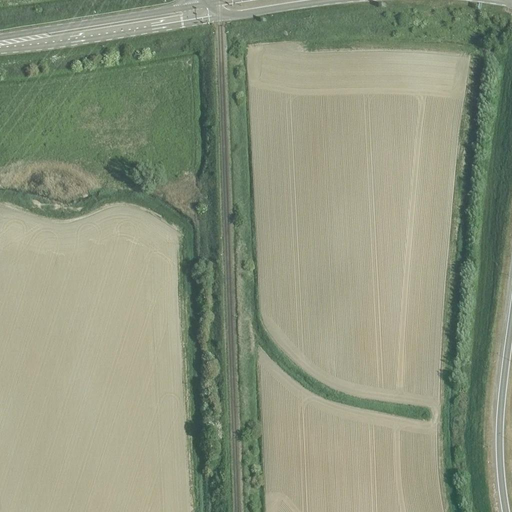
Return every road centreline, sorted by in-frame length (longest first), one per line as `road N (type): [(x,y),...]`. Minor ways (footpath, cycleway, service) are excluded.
road 1 (tertiary): [(0,50),(208,19)]
road 2 (tertiary): [(206,4),(0,38)]
road 3 (trunk): [(511,322),(500,418),(505,511)]
road 4 (tertiary): [(208,19),(352,0)]
